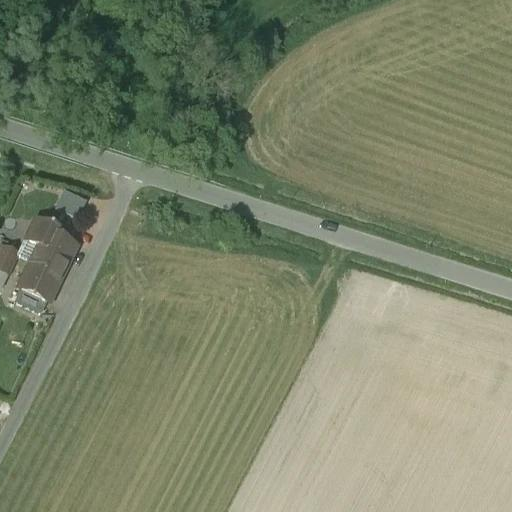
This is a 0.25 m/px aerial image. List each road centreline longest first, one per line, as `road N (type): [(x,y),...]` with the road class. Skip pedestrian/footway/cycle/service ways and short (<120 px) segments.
road 1 (tertiary): [(134,169),(511,291)]
road 2 (unclassified): [(134,169),(0,444)]
road 3 (tertiary): [(0,127),(134,169)]
